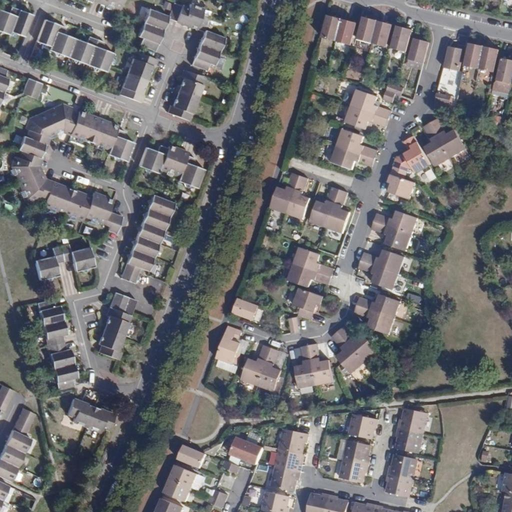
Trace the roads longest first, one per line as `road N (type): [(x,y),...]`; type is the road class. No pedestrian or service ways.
road 1 (residential): [(229,149),(140,402)]
road 2 (residential): [(140,402),(92,376),(75,311),(106,281),(130,215),(123,190)]
road 3 (residential): [(243,328),(280,343),(322,335),(340,318),(347,267),(373,191)]
road 4 (residential): [(373,191),(393,135),(422,100),(446,17)]
road 5 (residential): [(0,58),(151,117)]
road 6 (residential): [(276,0),(229,149)]
